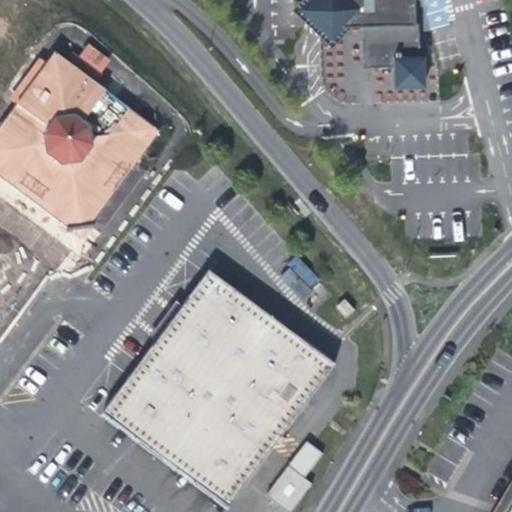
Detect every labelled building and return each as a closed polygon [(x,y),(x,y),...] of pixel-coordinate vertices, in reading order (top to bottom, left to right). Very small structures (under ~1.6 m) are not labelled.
[(321,6),(322,27),(361,25),(363,71),(393,70),(394,86),(424,85),(423,55),(418,55),(417,23),(414,23),(413,0),(317,0),(318,6),(321,6)] [(53,57),(0,129),(0,181),(80,240),(157,134),(94,87),(101,77),(71,55),(64,65),(53,57)] [(298,258),(280,275),(301,297),(319,280),(298,258)] [(100,417),(227,511),(235,499),(333,368),(207,274),(100,417)] [(335,308),(345,319),(353,312),(343,301),(335,308)] [(288,467),(304,479),(322,455),(306,443),(288,467)]
